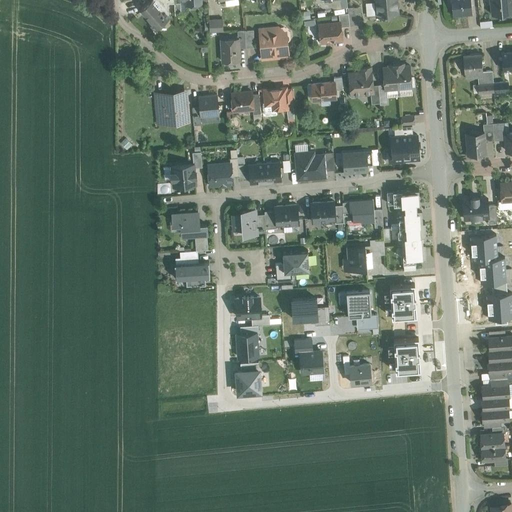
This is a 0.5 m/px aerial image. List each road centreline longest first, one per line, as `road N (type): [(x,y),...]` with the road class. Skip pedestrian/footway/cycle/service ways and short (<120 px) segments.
road 1 (residential): [(429,38),(370,42),(298,70),(206,79),(176,69),(112,0)]
road 2 (residential): [(334,395),(237,405),(223,399),(219,197)]
road 3 (residential): [(219,197),(441,170)]
road 4 (residential): [(454,384),(441,170)]
road 5 (residential): [(441,170),(429,38)]
road 6 (residential): [(454,384),(334,395)]
